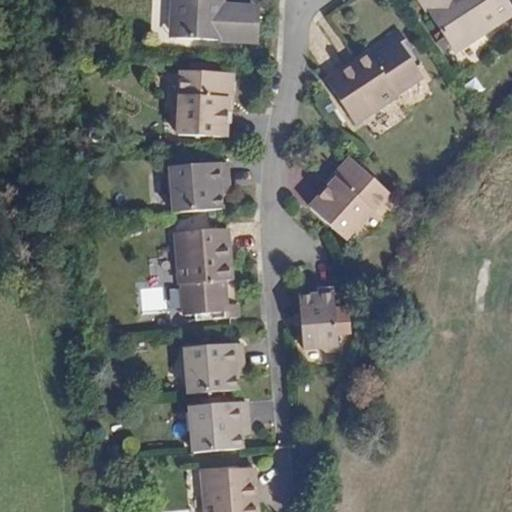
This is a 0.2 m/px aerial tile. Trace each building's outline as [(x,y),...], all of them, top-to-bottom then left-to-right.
[(174,0),(172,42),(259,47),(261,18),(224,16),(224,0),(174,0)] [(511,16),(511,7),(507,0),(419,0),(456,55),(511,16)] [(326,81),(355,125),(398,97),(395,92),(417,77),(395,44),(373,59),(369,53),(326,81)] [(230,98),(235,93),(236,78),(231,73),(182,72),(181,136),(229,137),(230,108),(230,98)] [(345,162),(335,173),(335,180),(328,188),(309,209),(344,241),(387,194),(352,161),(345,162)] [(173,167),(177,213),(225,210),(224,196),(223,187),(231,187),(229,163),(173,167)] [(335,180),(335,173),(324,184),(328,188),(335,180)] [(223,187),(224,196),(232,196),(231,187),(223,187)] [(228,229),(176,233),(180,285),(185,285),(187,311),(227,307),(225,281),(232,281),(228,229)] [(325,353),(339,352),(334,287),(317,289),(318,295),(299,297),(303,350),(320,348),(325,353)] [(185,349),(189,395),(238,390),(236,378),(236,369),(244,368),(241,344),(185,349)] [(244,377),(244,368),(236,369),(236,378),(244,377)] [(189,407),(193,453),(242,449),(241,436),(240,427),(248,427),(246,403),(189,407)] [(249,436),(248,427),(240,427),(241,436),(249,436)] [(255,511),(252,471),(200,476),(203,511),(255,511)]
